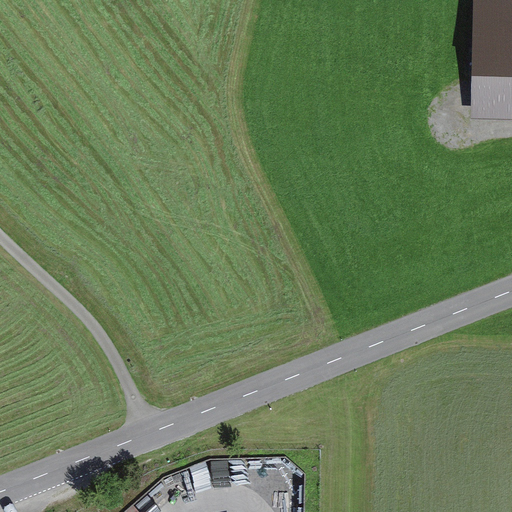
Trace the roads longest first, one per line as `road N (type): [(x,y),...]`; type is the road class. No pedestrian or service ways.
road 1 (tertiary): [(511,293),(0,494)]
road 2 (track): [(0,237),(107,346),(148,435)]
